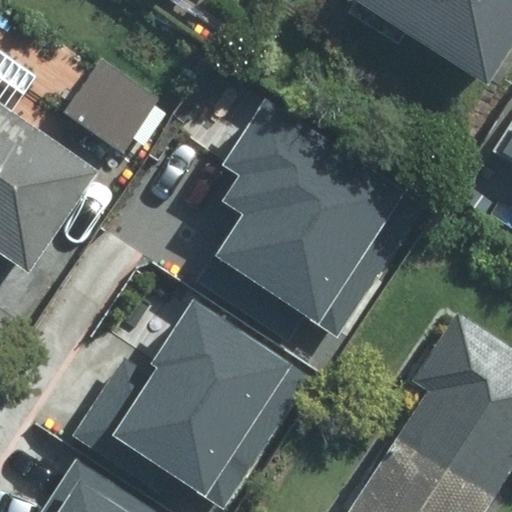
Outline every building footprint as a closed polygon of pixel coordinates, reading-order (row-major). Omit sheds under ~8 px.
[(511,71),(511,0),(355,0),(355,1),(498,94),(511,71)] [(100,62),(67,111),(126,151),(159,101),(100,62)] [(0,250),(34,274),(99,176),(0,110),(0,250)] [(87,320),(73,325),(86,375),(73,378),(76,390),(68,391),(76,418),(96,412),(122,511),(197,511),(194,501),(217,495),(190,392),(212,386),(201,346),(228,338),(204,250),(131,269),(137,295),(84,309),(87,320)] [(361,511),(487,511),(511,473),(511,353),(465,323),(425,386),(438,394),(361,511)]
